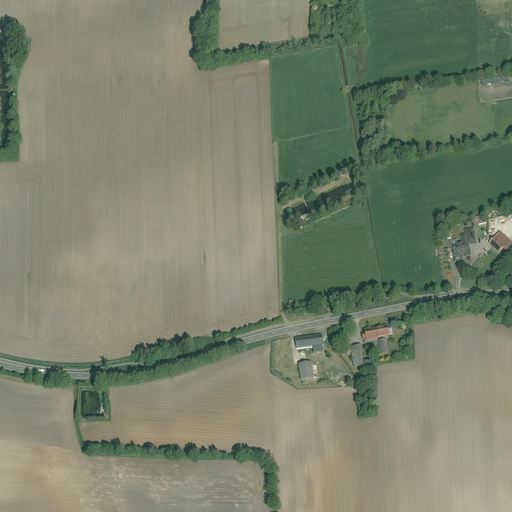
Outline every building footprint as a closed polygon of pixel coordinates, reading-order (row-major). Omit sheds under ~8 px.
[(481,80),(482,85),(510,81),(509,76),(481,80)] [(483,215),(477,217),(478,225),(485,223),(483,215)] [(451,246),(453,264),(461,263),(461,259),(470,258),(469,248),(476,247),(473,229),(463,231),(463,236),(459,237),(460,244),(451,246)] [(511,245),(500,234),(488,246),(498,256),(502,252),(505,255),(511,247),(511,245)] [(361,330),(363,344),(378,341),(380,356),(387,355),(384,341),(389,340),(387,326),(361,330)] [(320,335),(294,339),(296,353),(322,349),(320,335)] [(348,349),(352,370),(363,368),(359,347),(348,349)] [(297,364),(298,384),(311,383),(309,363),(297,364)]
